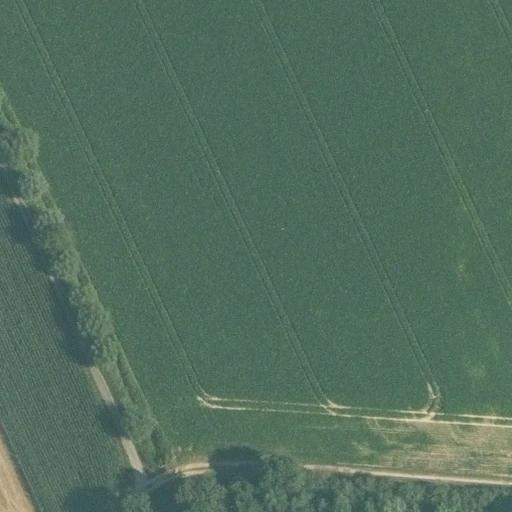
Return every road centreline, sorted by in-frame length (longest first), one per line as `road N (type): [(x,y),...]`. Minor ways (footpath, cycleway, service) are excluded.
road 1 (track): [(0,142),(158,509)]
road 2 (track): [(511,501),(199,485),(158,509)]
